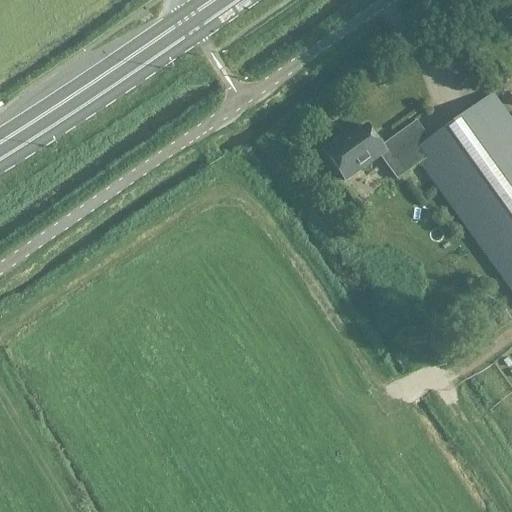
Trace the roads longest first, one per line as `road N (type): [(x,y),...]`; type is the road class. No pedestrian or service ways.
road 1 (track): [(392,404),(198,132)]
road 2 (unclassified): [(0,271),(243,102)]
road 3 (primary): [(0,151),(190,25)]
road 4 (track): [(511,482),(448,388),(426,379),(392,404)]
road 5 (unclassified): [(243,102),(390,0)]
